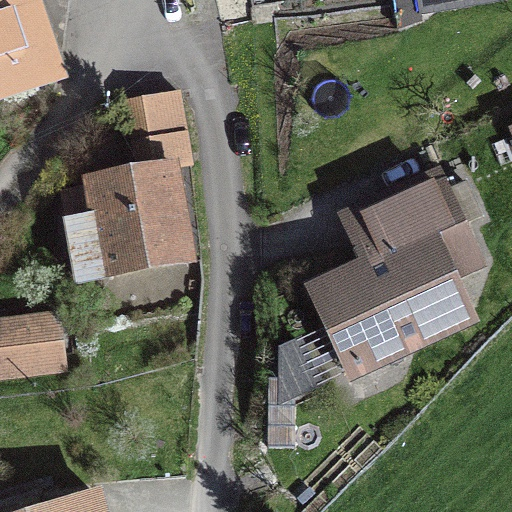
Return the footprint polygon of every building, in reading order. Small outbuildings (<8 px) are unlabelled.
[(0,0),(0,98),(57,78),(30,0),(0,0)] [(492,0),(418,0),(420,13),(492,0)] [(180,93),(126,102),(138,174),(89,183),(90,191),(64,196),(78,280),(190,260),(173,168),(192,164),(180,93)] [(349,216),(372,266),(318,291),(354,369),(465,317),(448,279),(481,264),(463,224),(471,221),(455,186),(447,190),(440,174),(349,216)] [(0,322),(0,377),(64,370),(57,315),(0,322)] [(99,511),(95,494),(41,510),(35,491),(0,502),(0,511),(99,511)]
